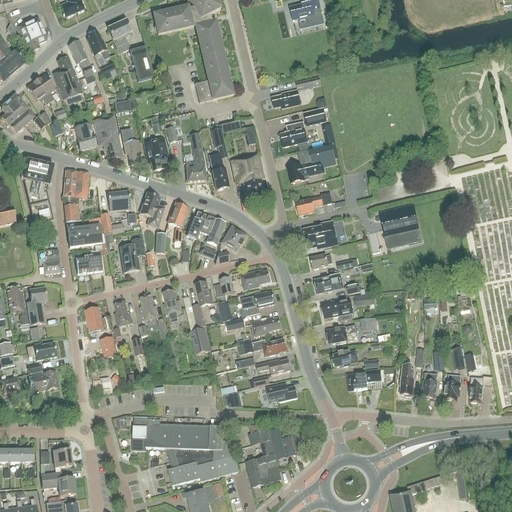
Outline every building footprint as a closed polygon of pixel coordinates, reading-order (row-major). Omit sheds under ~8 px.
[(65,0),(67,3),(60,6),(65,19),(84,11),(80,1),(81,0),(65,0)] [(199,105),(233,97),(215,22),(212,23),(209,17),(220,11),(214,0),(191,0),(189,1),(193,9),(188,10),(188,8),(153,16),(158,36),(195,28),(208,83),(195,86),(199,105)] [(317,0),(299,0),(301,7),(290,9),(293,23),(307,20),(308,23),(315,21),(313,14),(321,12),(317,0)] [(17,29),(29,55),(40,50),(38,46),(45,43),(46,39),(37,20),(17,29)] [(107,30),(112,42),(113,42),(116,49),(127,44),(124,37),(131,34),(126,22),(107,30)] [(10,37),(15,34),(11,28),(6,30),(10,37)] [(87,40),(87,42),(92,53),(91,54),(101,76),(114,71),(111,63),(106,66),(104,62),(109,59),(100,38),(99,39),(97,35),(88,39),(89,40),(87,40)] [(0,54),(2,57),(0,57),(0,61),(12,75),(25,64),(19,57),(20,56),(16,51),(11,55),(0,38),(0,54)] [(77,65),(79,64),(85,80),(93,77),(87,60),(82,51),(83,50),(79,42),(68,48),(74,58),(73,59),(77,65)] [(129,53),(137,83),(154,79),(146,49),(129,53)] [(0,80),(2,83),(12,75),(0,61),(0,57),(2,57),(0,54),(0,80)] [(60,72),(58,73),(52,75),(63,101),(82,94),(74,73),(68,58),(57,63),(60,72)] [(35,83),(50,104),(54,101),(49,95),(54,91),(45,77),(35,83)] [(320,87),(318,79),(295,84),(297,92),(320,87)] [(46,107),(50,104),(35,83),(26,89),(36,104),(41,100),(46,107)] [(281,111),(300,107),(297,92),(281,96),(282,98),(271,100),(274,111),(281,109),(281,111)] [(15,97),(1,108),(1,111),(5,116),(0,120),(7,128),(8,127),(15,135),(35,118),(19,100),(18,101),(15,97)] [(320,108),(328,106),(326,99),(318,101),(320,108)] [(131,102),(114,105),(116,115),(133,112),(131,102)] [(66,118),(63,111),(54,114),(57,121),(66,118)] [(303,115),(306,128),(325,123),(323,111),(303,115)] [(46,127),(51,124),(46,114),(40,117),(46,127)] [(109,161),(122,158),(113,117),(93,121),(99,147),(103,146),(104,151),(107,151),(109,161)] [(41,131),(45,127),(38,118),(33,122),(41,131)] [(154,135),(162,133),(159,124),(152,126),(154,135)] [(326,126),(330,142),(336,140),(332,124),(326,126)] [(49,127),(54,137),(62,134),(57,125),(49,127)] [(307,145),(302,125),(287,128),(289,135),(280,137),(283,150),(307,145)] [(92,137),(90,126),(79,129),(81,137),(77,138),(80,152),(96,148),(93,137),(92,137)] [(255,145),(252,128),(241,131),(242,137),(245,136),(247,147),(255,145)] [(176,143),(173,129),(165,130),(169,144),(176,143)] [(224,148),(220,131),(211,133),(214,150),(224,148)] [(186,183),(205,182),(203,163),(199,135),(190,136),(195,164),(185,164),(186,183)] [(170,168),(163,139),(143,144),(146,161),(150,161),(153,173),(163,170),(163,169),(170,168)] [(138,142),(132,143),(131,140),(122,141),(125,156),(127,155),(129,166),(140,164),(138,155),(140,155),(138,142)] [(305,182),(304,178),(323,173),(321,164),(334,161),(330,147),(309,152),(312,165),(301,168),(300,166),(287,169),(291,186),(305,182)] [(247,202),(264,198),(260,181),(263,180),(258,156),(230,163),(236,186),(243,185),(247,202)] [(53,168),(27,162),(24,164),(21,179),(20,179),(22,182),(22,181),(24,182),(23,184),(33,227),(53,222),(46,193),(47,187),(48,188),(53,168)] [(215,193),(229,190),(224,170),(223,170),(222,163),(210,165),(212,173),(211,173),(215,193)] [(66,198),(67,207),(63,207),(65,223),(78,222),(77,199),(86,200),(88,175),(67,173),(65,175),(63,198),(66,198)] [(130,210),(128,192),(107,195),(109,213),(126,211),(130,210)] [(320,196),(321,198),(312,200),(311,200),(303,202),(303,204),(296,205),(299,217),(314,214),(313,209),(332,205),(329,194),(320,196)] [(157,230),(160,220),(164,209),(157,207),(159,200),(146,196),(139,215),(149,219),(146,226),(157,230)] [(179,232),(180,229),(187,210),(174,205),(167,224),(176,228),(174,233),(174,243),(180,244),(181,232),(179,232)] [(380,215),(388,250),(421,243),(413,208),(380,215)] [(0,228),(14,225),(11,209),(0,211),(0,228)] [(199,233),(205,217),(197,214),(194,222),(191,222),(185,237),(196,241),(199,233)] [(104,237),(111,235),(108,215),(100,217),(104,237)] [(128,224),(135,223),(134,215),(127,216),(128,224)] [(224,225),(205,217),(199,233),(208,237),(206,243),(215,247),(224,225)] [(101,226),(100,219),(88,221),(89,228),(101,226)] [(314,226),(315,228),(303,231),(307,251),(317,249),(317,251),(338,247),(333,222),(314,226)] [(67,231),(68,240),(99,236),(98,227),(67,231)] [(234,253),(244,237),(231,229),(221,244),(234,253)] [(163,256),(164,236),(156,235),(155,255),(163,256)] [(69,249),(94,246),(95,252),(106,251),(105,245),(104,245),(103,236),(99,236),(68,240),(69,249)] [(136,259),(143,257),(141,241),(131,242),(132,248),(119,250),(123,274),(138,272),(136,259)] [(213,262),(216,254),(204,249),(200,257),(213,262)] [(147,254),(149,267),(155,266),(153,253),(147,254)] [(229,263),(227,253),(217,255),(217,260),(214,266),(229,263)] [(327,267),(332,266),(330,257),(325,258),(325,256),(309,260),(312,272),(328,268),(327,267)] [(46,264),(43,265),(44,276),(60,275),(59,263),(58,257),(45,258),(46,264)] [(87,259),(89,274),(101,273),(99,257),(87,259)] [(77,276),(89,274),(87,259),(75,260),(77,276)] [(353,268),(352,262),(336,265),(337,271),(353,268)] [(258,286),(269,284),(267,273),(263,274),(262,271),(240,277),(243,292),(259,288),(258,286)] [(333,293),(343,291),(340,276),(329,278),(323,280),(314,282),(317,296),(327,294),(327,295),(333,293)] [(229,279),(219,281),(220,286),(214,288),(216,299),(233,296),(229,279)] [(194,287),(199,309),(214,305),(211,294),(209,294),(206,284),(194,287)] [(360,294),(358,286),(346,288),(348,297),(360,294)] [(10,294),(7,294),(10,315),(21,314),(22,318),(19,318),(20,326),(28,325),(26,313),(25,313),(22,292),(19,292),(18,288),(9,290),(10,294)] [(29,293),(31,304),(26,305),(30,327),(44,325),(41,303),(46,303),(44,290),(29,293)] [(165,317),(169,316),(170,321),(177,320),(176,314),(181,313),(178,302),(175,303),(173,291),(162,294),(165,305),(163,306),(165,317)] [(422,292),(407,292),(407,301),(422,300),(422,292)] [(254,297),(254,298),(242,300),(243,303),(241,303),(243,311),(245,310),(247,318),(260,315),(258,309),(275,306),(272,294),(267,295),(266,294),(254,297)] [(374,306),(373,296),(354,297),(355,308),(374,306)] [(142,322),(157,319),(155,308),(153,309),(150,297),(139,300),(141,309),(139,309),(142,322)] [(322,314),(321,314),(322,319),(324,319),(324,320),(330,319),(331,320),(338,318),(339,323),(352,320),(351,314),(349,302),(338,304),(338,303),(330,305),(330,306),(321,308),(322,314)] [(117,328),(132,325),(129,314),(127,314),(124,303),(114,306),(116,314),(113,315),(117,328)] [(90,334),(107,330),(105,320),(100,321),(98,309),(87,312),(89,321),(87,321),(90,334)] [(269,333),(280,331),(278,320),(273,321),(273,318),(251,323),(254,339),(270,335),(269,333)] [(194,321),(196,330),(205,328),(203,319),(194,321)] [(360,321),(362,333),(376,331),(375,319),(360,321)] [(164,320),(158,321),(163,344),(169,343),(164,320)] [(245,329),(243,320),(225,324),(227,333),(245,329)] [(147,336),(145,327),(138,328),(141,338),(147,336)] [(345,337),(356,335),(355,327),(344,329),(343,329),(326,333),(327,339),(326,340),(327,345),(329,345),(329,347),(339,345),(339,346),(345,345),(344,344),(347,343),(345,337)] [(196,357),(210,353),(204,330),(190,334),(196,357)] [(112,339),(101,341),(105,359),(116,357),(112,339)] [(135,358),(144,356),(140,340),(131,342),(135,358)] [(251,345),(243,346),(245,356),(262,351),(264,358),(268,357),(268,358),(279,356),(278,355),(285,353),(286,353),(283,341),(265,345),(264,341),(251,345)] [(0,357),(12,356),(10,344),(0,345),(0,357)] [(37,363),(56,359),(53,345),(40,347),(40,345),(33,347),(33,348),(26,350),(28,359),(35,358),(37,363)] [(454,350),(456,369),(465,368),(463,349),(454,350)] [(416,351),(415,369),(422,369),(423,351),(416,351)] [(349,366),(358,365),(355,353),(349,354),(349,353),(343,354),(342,354),(330,356),(333,370),(342,368),(342,369),(350,368),(349,366)] [(490,355),(472,357),(474,375),(492,373),(490,355)] [(14,367),(12,358),(0,359),(0,366),(1,369),(14,367)] [(253,359),(235,364),(237,371),(255,366),(253,359)] [(269,371),(271,377),(290,373),(287,361),(268,366),(268,364),(255,367),(257,374),(269,371)] [(379,369),(378,361),(364,362),(365,370),(379,369)] [(29,376),(42,373),(40,365),(27,368),(29,376)] [(399,380),(398,390),(400,390),(399,397),(404,397),(404,399),(410,399),(410,398),(411,398),(413,381),(412,381),(413,373),(410,373),(411,367),(402,366),(400,380),(399,380)] [(366,383),(380,382),(379,372),(365,373),(365,376),(347,377),(348,393),(367,392),(366,383)] [(55,373),(31,378),(28,379),(31,395),(58,389),(55,373)] [(423,383),(422,391),(423,391),(422,401),(435,402),(437,384),(436,384),(437,377),(424,376),(424,383),(423,383)] [(459,398),(460,386),(459,386),(460,378),(448,377),(447,385),(446,385),(445,389),(444,389),(443,396),(445,397),(444,402),(452,402),(452,403),(456,404),(457,398),(459,398)] [(0,382),(3,395),(19,392),(17,378),(0,382)] [(95,379),(96,387),(101,387),(102,389),(111,389),(111,378),(95,379)] [(269,386),(267,378),(253,381),(253,382),(248,383),(250,390),(269,386)] [(482,397),(483,389),(481,389),(482,380),(471,379),(470,387),(469,387),(468,394),(470,394),(470,397),(469,397),(469,400),(470,400),(469,405),(480,406),(481,402),(482,402),(482,397)] [(280,386),(266,390),(266,391),(267,395),(269,405),(277,403),(278,404),(297,400),(294,388),(281,391),(280,386)] [(233,394),(232,388),(220,391),(221,397),(233,394)] [(238,394),(223,397),(225,405),(240,402),(238,394)] [(134,421),(134,429),(133,429),(132,453),(146,453),(146,450),(147,421),(134,421)] [(146,450),(159,451),(159,426),(160,421),(147,421),(146,450)] [(173,451),(174,426),(159,426),(159,451),(167,451),(173,451)] [(187,458),(188,427),(174,426),(173,451),(177,451),(177,458),(187,458)] [(202,452),(203,427),(188,427),(187,458),(197,459),(197,452),(202,452)] [(203,427),(202,452),(197,452),(197,459),(205,459),(205,452),(209,452),(210,429),(210,428),(203,427)] [(223,429),(210,428),(210,429),(209,452),(222,453),(223,444),(223,443),(223,429)] [(269,431),(248,436),(251,448),(261,445),(271,443),(270,440),(273,439),(273,442),(279,441),(281,440),(279,431),(269,433),(269,431)] [(281,440),(279,441),(282,453),(284,452),(286,460),(296,457),(295,453),(305,450),(303,444),(305,444),(303,435),(282,441),(281,440)] [(271,443),(261,445),(265,458),(264,458),(266,464),(276,462),(286,460),(284,452),(282,453),(279,441),(273,442),(273,439),(270,440),(271,443)] [(173,451),(167,451),(173,471),(182,468),(192,466),(193,469),(197,468),(196,465),(201,463),(202,467),(208,465),(212,464),(213,456),(226,456),(226,443),(223,443),(222,453),(209,452),(205,452),(205,459),(197,459),(187,458),(177,458),(177,451),(173,451)] [(220,462),(223,474),(237,470),(230,443),(226,443),(226,456),(213,456),(212,464),(215,464),(220,462)] [(0,463),(9,464),(8,451),(0,451),(0,463)] [(21,464),(21,451),(8,451),(9,464),(21,464)] [(33,451),(21,451),(21,464),(33,464),(33,451)] [(54,470),(59,469),(72,467),(70,452),(52,454),(54,470)] [(40,466),(49,466),(48,453),(40,453),(40,466)] [(264,458),(245,463),(251,489),(263,486),(259,471),(263,470),(262,465),(266,464),(264,458)] [(208,465),(212,481),(218,479),(224,478),(223,474),(220,462),(215,464),(212,464),(208,465)] [(263,470),(259,471),(263,486),(265,486),(265,485),(269,484),(269,485),(281,482),(276,462),(266,464),(262,465),(263,470)] [(212,481),(208,465),(202,467),(201,463),(196,465),(197,468),(200,480),(201,484),(212,481)] [(186,484),(200,480),(197,468),(193,469),(192,466),(182,468),(186,484)] [(181,485),(186,484),(182,468),(173,471),(172,471),(168,472),(172,488),(181,485)] [(60,474),(49,475),(40,477),(42,491),(58,489),(60,498),(76,496),(74,480),(61,481),(60,474)] [(437,487),(435,480),(425,483),(428,491),(437,487)] [(223,483),(217,485),(220,496),(226,494),(223,483)] [(428,491),(425,483),(407,489),(408,493),(390,497),(392,511),(406,511),(414,509),(412,496),(428,491)] [(208,511),(203,492),(194,494),(194,492),(188,494),(188,493),(181,495),(183,500),(186,499),(189,511),(208,511)] [(35,511),(34,500),(29,501),(30,507),(21,509),(21,511),(35,511)] [(20,502),(15,503),(16,510),(7,511),(21,511),(21,509),(20,502)] [(59,503),(45,505),(46,511),(77,511),(77,505),(67,507),(66,502),(59,503)]
